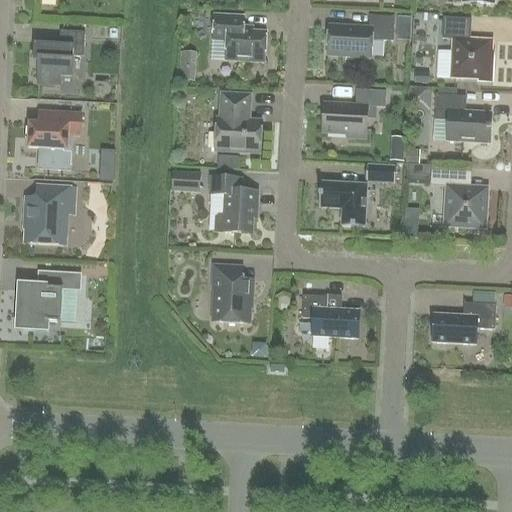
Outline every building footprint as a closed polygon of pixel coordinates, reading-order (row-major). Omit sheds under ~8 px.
[(227,43),(226,62),(266,64),(268,34),(245,33),(246,18),(216,16),(214,42),(227,43)] [(374,41),(395,43),(396,19),(371,17),(370,30),(330,27),(328,56),(373,59),(374,41)] [(399,19),(398,33),(411,34),(412,20),(399,19)] [(472,41),(473,21),(445,19),(443,40),(454,41),(452,80),(479,81),(479,83),(494,84),(495,69),(492,69),(494,42),(472,41)] [(35,45),(34,62),(40,63),(39,85),(61,86),(61,76),(74,76),(74,57),(85,57),(86,32),(61,31),(60,46),(35,45)] [(182,71),(181,79),(196,80),(196,72),(182,71)] [(349,139),(367,140),(368,108),(386,109),(387,93),(357,91),(357,107),(326,105),(324,134),(349,136),(349,139)] [(252,97),(222,95),(221,111),(223,111),(223,120),(218,120),(216,153),(261,155),(263,122),(247,121),(248,112),(251,112),(252,97)] [(491,145),(493,115),(467,113),(467,98),(438,96),(436,122),(449,122),(448,143),(491,145)] [(83,116),(59,114),(58,126),(31,125),(30,149),(40,150),(39,171),(72,172),(75,137),(81,138),(83,116)] [(219,156),(218,166),(240,168),(241,158),(219,156)] [(397,169),(368,167),(367,185),(396,186),(397,169)] [(103,169),(102,181),(114,182),(115,170),(103,169)] [(463,189),(464,173),(432,171),(431,187),(448,188),(446,228),(486,230),(489,190),(463,189)] [(173,174),(172,193),(200,195),(202,176),(173,174)] [(224,216),(220,215),(217,218),(216,233),(242,235),(242,233),(254,233),(254,220),(258,220),(259,193),(242,192),(243,180),(212,179),(211,196),(225,197),(224,216)] [(344,210),(343,228),(365,229),(368,187),(321,184),(320,209),(344,210)] [(38,200),(27,199),(25,231),(29,231),(28,245),(65,247),(66,216),(76,216),(77,189),(38,187),(38,200)] [(254,299),(255,281),(240,281),(240,268),(215,267),(214,281),(218,281),(216,324),(248,325),(250,299),(254,299)] [(22,287),(20,329),(38,330),(38,322),(62,324),(64,290),(81,291),(82,276),(57,275),(56,289),(22,287)] [(329,298),(305,297),(303,320),(314,320),(314,338),(359,340),(361,312),(328,310),(329,298)] [(465,317),(435,316),(434,344),(477,346),(478,330),(496,331),(497,306),(465,305),(465,317)] [(254,352),(254,358),(265,358),(266,347),(260,347),(254,352)]
